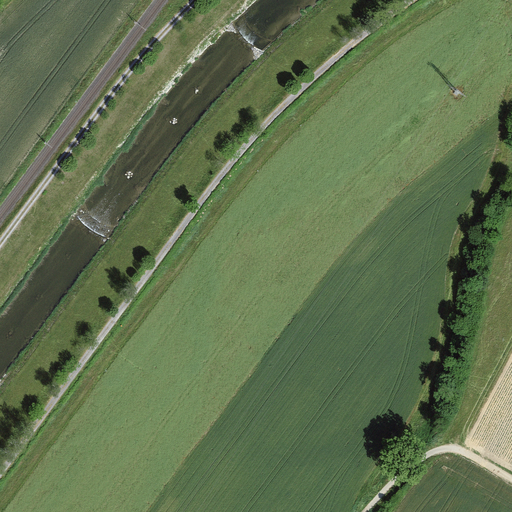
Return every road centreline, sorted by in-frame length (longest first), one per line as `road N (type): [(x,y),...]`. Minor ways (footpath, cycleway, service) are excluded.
road 1 (track): [(0,243),(139,59),(195,0)]
road 2 (track): [(364,511),(425,452),(448,444),(511,477)]
